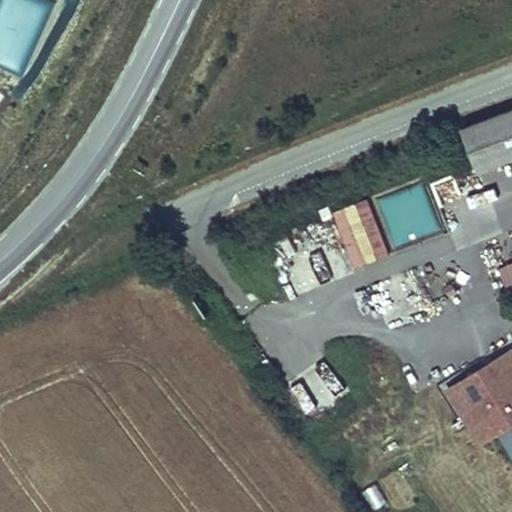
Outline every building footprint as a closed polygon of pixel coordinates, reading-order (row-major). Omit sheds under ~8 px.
[(511,108),(461,128),(488,187),(511,176),(511,108)] [(394,246),(439,230),(423,183),(377,198),(394,246)] [(353,268),(390,255),(370,198),(333,210),(353,268)] [(506,296),(511,294),(511,259),(495,265),(506,296)] [(414,311),(411,277),(381,280),(384,314),(414,311)] [(511,351),(451,389),(484,440),(511,422),(511,351)]
